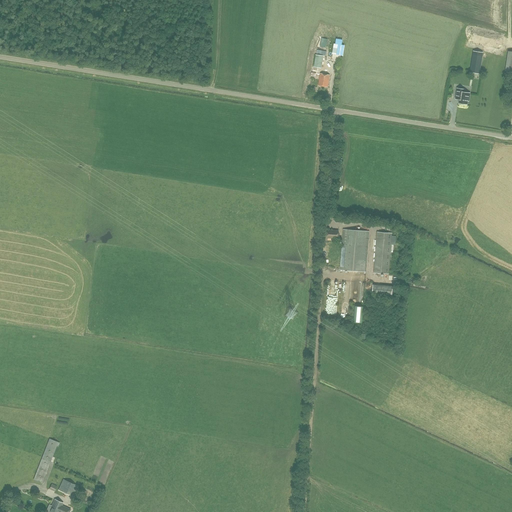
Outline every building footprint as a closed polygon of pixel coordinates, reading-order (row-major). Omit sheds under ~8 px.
[(473,51),(470,72),(480,74),(483,53),(473,51)] [(328,87),(330,75),(320,73),(318,86),(328,87)] [(456,99),(459,99),(459,103),(460,103),(460,104),(463,105),(464,104),(467,104),(468,98),(469,98),(469,93),(461,92),(461,89),(457,89),(456,99)] [(366,272),(369,231),(343,229),(340,270),(366,272)] [(338,239),(338,231),(328,230),(327,238),(338,239)] [(377,232),(373,273),(389,274),(391,252),(391,245),(395,245),(396,236),(392,236),(392,233),(377,232)] [(392,293),(392,283),(373,283),(373,292),(392,293)] [(354,306),(353,322),(363,323),(364,307),(354,306)] [(58,442),(49,439),(34,480),(42,483),(56,446),(58,447),(60,443),(58,442)] [(74,497),(79,486),(64,479),(63,479),(58,490),(74,497)] [(63,503),(54,499),(51,507),(52,507),(49,511),(59,511),(62,506),(63,503)]
